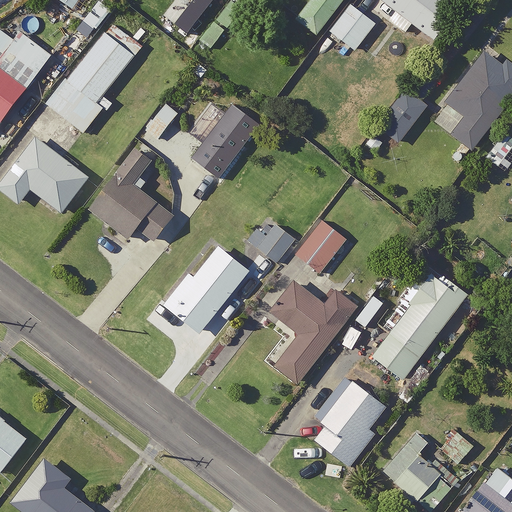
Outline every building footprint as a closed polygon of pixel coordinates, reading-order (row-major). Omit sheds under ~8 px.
[(302,0),(290,16),(312,32),(336,0),(302,0)] [(454,3),(449,0),(379,0),(428,37),(454,3)] [(371,22),(345,2),(324,29),(351,49),(371,22)] [(79,41),(47,20),(37,34),(54,45),(49,53),(64,63),(79,41)] [(28,39),(35,31),(21,21),(0,48),(0,115),(47,53),(28,39)] [(137,46),(107,21),(42,101),(78,131),(104,99),(98,94),(137,46)] [(496,62),(479,49),(441,98),(460,113),(446,131),(466,147),(511,88),(511,68),(499,58),(496,62)] [(418,96),(433,77),(418,65),(372,124),(394,141),(425,101),(418,96)] [(173,111),(160,101),(141,127),(154,137),(173,111)] [(255,122),(227,101),(186,155),(214,176),(255,122)] [(511,141),(511,137),(499,128),(479,154),(494,165),(511,141)] [(84,174),(30,135),(0,176),(0,191),(14,202),(25,187),(57,211),(84,174)] [(170,177),(127,144),(81,204),(123,237),(131,226),(148,239),(168,214),(134,188),(140,180),(158,193),(170,177)] [(342,237),(318,219),(292,254),(317,272),(342,237)] [(291,236),(271,221),(264,231),(253,223),(242,238),(272,261),(291,236)] [(245,268),(211,242),(186,273),(183,271),(158,302),(195,332),(245,268)] [(462,292),(419,262),(396,295),(405,301),(366,355),(399,378),(438,323),(454,334),(466,319),(450,308),(462,292)] [(318,302),(287,278),(264,308),(290,329),(266,360),(292,381),(352,305),(329,287),(318,302)] [(381,404),(338,372),(308,412),(323,423),(311,439),(346,464),(370,431),(364,427),(381,404)] [(0,464),(22,435),(0,418),(0,464)] [(469,444),(449,428),(434,446),(454,462),(469,444)] [(424,441),(413,430),(378,469),(425,511),(449,484),(425,464),(413,453),(424,441)] [(64,475),(40,457),(7,500),(22,511),(85,511),(90,507),(58,483),(64,475)] [(511,511),(511,472),(492,457),(477,476),(449,511),(511,511)]
